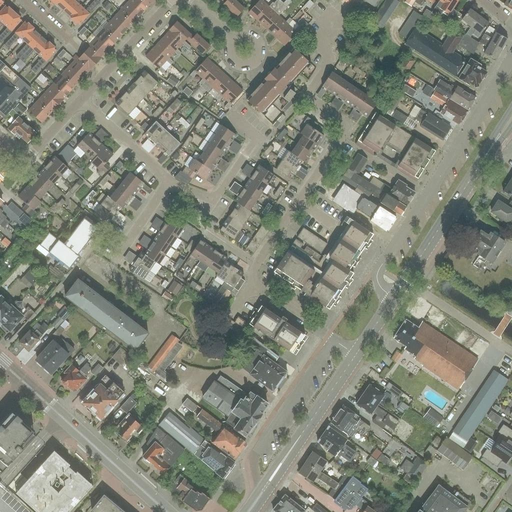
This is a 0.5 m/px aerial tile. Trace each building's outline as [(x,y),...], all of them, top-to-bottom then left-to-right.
[(64,11),(74,0),(60,0),(57,4),(64,11)] [(81,0),(74,0),(64,11),(72,18),(82,7),(78,4),(81,0)] [(95,0),(86,11),(82,7),(72,18),(71,19),(77,24),(78,23),(80,25),(81,25),(80,24),(90,14),(89,14),(96,6),(97,7),(101,3),(97,0),(95,0)] [(142,0),(130,0),(128,3),(141,15),(149,6),(142,0)] [(244,9),(234,0),(232,0),(226,7),(237,17),(244,9)] [(260,0),(249,13),(258,21),(270,8),(269,7),(263,1),(264,0),(260,0)] [(258,21),(267,29),(279,16),(278,16),(291,2),(289,0),(286,0),(284,3),(280,0),(276,0),(274,3),(273,2),(269,7),(270,8),(258,21)] [(351,0),(349,4),(369,17),(380,0),(351,0)] [(395,0),(386,0),(365,32),(376,39),(400,3),(395,0)] [(450,25),(458,12),(452,9),(457,0),(439,0),(432,13),(436,16),(438,17),(439,18),(444,11),(449,14),(444,21),(450,25)] [(128,3),(120,12),(133,24),(141,15),(128,3)] [(0,21),(4,25),(14,13),(9,8),(7,9),(5,7),(4,7),(5,7),(0,12),(0,21)] [(464,17),(458,12),(450,25),(455,28),(462,19),(472,27),(480,16),(471,10),(471,9),(470,9),(464,17)] [(438,17),(436,16),(432,13),(427,10),(423,15),(435,22),(438,17)] [(470,37),(466,35),(465,34),(463,37),(453,30),(443,45),(416,27),(423,17),(414,11),(399,34),(408,40),(405,44),(455,77),(466,60),(454,52),(458,45),(473,54),(476,49),(475,49),(479,43),(470,37)] [(120,12),(112,21),(125,32),(133,24),(120,12)] [(14,13),(4,25),(8,28),(0,36),(0,43),(0,44),(5,39),(4,39),(11,32),(21,22),(19,19),(20,18),(14,13)] [(279,16),(267,29),(276,37),(288,24),(289,25),(293,21),(290,18),(286,22),(279,16)] [(480,16),(472,27),(466,35),(470,37),(476,30),(481,34),(489,23),(488,23),(480,16)] [(112,21),(103,29),(116,41),(125,32),(112,21)] [(185,41),(186,39),(192,33),(192,32),(190,34),(177,22),(170,30),(169,31),(183,43),(182,44),(189,50),(191,47),(185,41)] [(19,37),(23,41),(33,30),(34,29),(28,24),(27,25),(25,23),(24,24),(23,24),(15,34),(16,34),(9,42),(8,41),(4,46),(8,49),(19,37)] [(288,24),(276,37),(285,46),(297,32),(297,33),(302,29),(299,26),(295,30),(289,25),(288,24)] [(84,27),(79,33),(82,36),(87,30),(84,27)] [(103,29),(95,38),(108,50),(116,41),(103,29)] [(20,60),(40,36),(39,35),(33,30),(23,41),(27,44),(16,56),(20,60)] [(183,43),(169,31),(162,40),(175,52),(179,56),(182,53),(177,49),(182,44),(183,43)] [(481,40),(501,51),(508,39),(497,32),(493,39),(485,34),(481,40)] [(192,33),(186,39),(192,44),(199,36),(197,34),(195,36),(192,33)] [(34,51),(38,55),(48,43),(41,37),(41,36),(40,36),(20,60),(23,63),(34,51)] [(210,46),(199,36),(192,44),(203,54),(210,46)] [(88,42),(85,45),(89,48),(89,49),(94,54),(93,55),(93,56),(95,58),(97,58),(98,57),(100,59),(100,60),(101,59),(108,50),(95,38),(90,44),(88,42)] [(162,40),(154,48),(167,60),(166,61),(171,65),(174,62),(169,58),(175,52),(162,40)] [(501,51),(481,40),(480,42),(488,47),(485,53),(497,60),(501,51)] [(49,43),(48,43),(38,55),(42,58),(31,70),(35,74),(39,69),(46,62),(55,52),(56,52),(56,51),(54,49),(55,48),(49,43)] [(167,60),(154,48),(146,57),(159,69),(158,70),(163,74),(165,71),(161,67),(166,61),(167,60)] [(308,69),(311,65),(294,49),(275,69),(274,69),(273,71),(265,79),(265,80),(247,100),(264,116),(268,112),(270,114),(276,108),(272,105),(280,96),(289,102),(282,110),(285,113),(296,100),(293,97),(295,93),(288,88),(291,84),(306,68),(308,69)] [(63,50),(58,56),(61,59),(67,53),(63,50)] [(75,60),(70,66),(83,78),(91,70),(92,69),(91,69),(86,64),(87,63),(87,62),(85,60),(83,60),(82,61),(80,59),(80,58),(79,59),(76,56),(73,59),(75,60)] [(408,57),(400,69),(406,73),(415,62),(408,57)] [(197,73),(203,79),(204,80),(216,66),(207,58),(195,71),(194,71),(190,75),(193,78),(197,73)] [(339,62),(347,66),(349,63),(342,58),(339,62)] [(486,78),(487,76),(487,73),(487,72),(476,66),(478,63),(471,59),(459,78),(470,85),(470,83),(475,86),(475,88),(479,87),(478,85),(482,80),(483,80),(483,79),(486,78)] [(4,118),(5,118),(9,114),(13,110),(12,110),(31,89),(6,66),(0,72),(0,75),(2,77),(0,78),(0,112),(5,117),(4,118)] [(70,66),(61,75),(74,87),(83,78),(70,66)] [(213,88),(225,75),(216,66),(204,80),(203,79),(199,83),(202,86),(206,82),(213,88)] [(138,80),(151,91),(158,83),(145,71),(138,80)] [(322,87),(331,93),(341,78),(332,72),(322,87)] [(61,75),(53,84),(66,96),(74,87),(61,75)] [(176,87),(179,81),(171,75),(168,81),(176,87)] [(234,83),(225,75),(213,88),(220,94),(216,99),(219,101),(223,97),(222,96),(234,83)] [(331,93),(340,99),(350,84),(341,78),(331,93)] [(131,87),(143,99),(151,91),(138,80),(131,87)] [(444,95),(449,98),(449,100),(468,111),(476,98),(458,87),(454,93),(451,91),(453,88),(440,80),(435,89),(428,85),(427,87),(433,90),(443,96),(444,95)] [(243,91),(234,83),(222,96),(223,97),(229,102),(225,107),(228,109),(232,105),(231,104),(243,91)] [(53,84),(45,93),(59,105),(64,100),(64,99),(66,96),(53,84)] [(349,105),(359,91),(350,84),(340,99),(349,105)] [(417,92),(405,85),(402,91),(413,98),(417,92)] [(136,107),(143,99),(131,87),(123,95),(136,107)] [(433,90),(427,87),(423,93),(439,103),(443,96),(433,90)] [(368,97),(359,91),(349,105),(358,111),(368,97)] [(45,93),(37,102),(50,114),(53,110),(54,111),(59,105),(45,93)] [(129,115),(136,107),(123,95),(116,104),(129,115)] [(377,103),(368,97),(358,111),(367,117),(377,103)] [(171,114),(182,103),(177,99),(167,110),(171,114)] [(468,111),(449,100),(440,113),(460,125),(468,111)] [(37,102),(29,111),(42,123),(50,114),(37,102)] [(14,109),(21,116),(26,110),(19,103),(14,109)] [(429,113),(428,113),(415,105),(410,113),(416,117),(415,118),(423,123),(420,126),(442,140),(451,127),(429,113)] [(20,116),(13,110),(9,114),(16,121),(18,118),(20,116)] [(392,117),(403,124),(407,118),(396,110),(392,117)] [(416,182),(436,151),(376,113),(355,144),(376,157),(376,156),(382,160),(384,157),(381,155),(386,146),(401,155),(395,164),(392,162),(390,165),(416,182)] [(276,128),(286,117),(283,115),(273,125),(276,128)] [(303,135),(318,145),(324,136),(314,129),(318,124),(308,117),(304,123),(307,125),(301,134),(303,135)] [(12,125),(8,129),(14,134),(15,133),(27,143),(33,138),(32,137),(36,133),(18,118),(12,125)] [(144,134),(153,142),(164,129),(156,121),(144,134)] [(222,125),(216,135),(230,144),(236,135),(222,125)] [(164,129),(153,142),(161,149),(172,136),(164,129)] [(85,153),(97,140),(89,133),(77,146),(85,153)] [(230,144),(216,135),(210,143),(224,153),(230,144)] [(303,135),(297,144),(312,154),(318,145),(303,135)] [(180,144),(172,136),(161,149),(169,156),(180,144)] [(105,148),(97,140),(85,153),(93,160),(105,148)] [(218,162),(224,153),(210,143),(204,152),(218,162)] [(297,144),(291,153),(303,161),(306,163),(312,154),(297,144)] [(113,155),(105,148),(93,160),(91,162),(99,170),(97,172),(102,177),(110,168),(105,164),(113,155)] [(282,160),(297,170),(303,161),(291,153),(288,151),(282,160)] [(212,171),(218,162),(204,152),(198,161),(212,171)] [(341,179),(350,185),(352,181),(371,194),(379,198),(380,196),(383,197),(380,202),(402,216),(404,212),(401,211),(402,209),(405,211),(407,207),(381,190),(358,175),(368,160),(358,153),(348,169),(341,179)] [(48,164),(61,176),(68,168),(55,156),(48,164)] [(64,161),(72,168),(75,164),(68,157),(64,161)] [(198,161),(195,159),(189,168),(186,166),(182,172),(192,179),(196,174),(206,180),(212,171),(198,161)] [(297,170),(282,160),(276,169),(290,179),(297,170)] [(48,164),(41,172),(54,184),(61,176),(48,164)] [(260,165),(253,174),(268,184),(274,175),(260,165)] [(46,192),(54,184),(41,172),(33,180),(46,192)] [(124,181),(137,192),(144,183),(131,173),(124,181)] [(253,174),(247,183),(262,193),(268,184),(253,174)] [(511,176),(503,191),(511,197),(511,176)] [(39,200),(46,192),(33,180),(26,188),(39,200)] [(384,184),(381,190),(407,207),(412,199),(410,198),(411,196),(413,197),(416,193),(406,187),(407,185),(399,180),(393,189),(384,184)] [(124,181),(117,190),(131,200),(137,192),(124,181)] [(256,202),(262,193),(247,183),(241,192),(256,202)] [(39,200),(26,188),(19,197),(27,205),(23,209),(32,217),(37,212),(34,210),(41,202),(39,200)] [(131,200),(117,190),(110,198),(121,207),(124,209),(131,200)] [(250,211),(256,202),(241,192),(235,202),(238,204),(238,203),(250,211)] [(387,232),(397,218),(380,207),(379,208),(355,192),(348,203),(372,219),(371,221),(387,232)] [(114,215),(121,207),(110,198),(108,196),(107,196),(103,193),(96,201),(101,204),(114,215)] [(0,217),(8,225),(9,223),(6,219),(7,218),(1,214),(4,211),(0,207),(0,205),(3,202),(0,199),(0,217)] [(108,224),(114,215),(101,204),(96,201),(97,202),(91,209),(95,212),(94,213),(108,224)] [(491,212),(499,217),(498,219),(507,225),(510,220),(511,221),(511,201),(507,207),(498,201),(491,212)] [(238,204),(232,212),(247,222),(253,213),(250,211),(238,203),(238,204)] [(226,221),(241,231),(247,222),(232,212),(226,221)] [(25,214),(20,219),(28,226),(33,221),(25,214)] [(64,243),(79,254),(82,250),(83,250),(83,248),(99,227),(85,216),(64,243)] [(370,239),(374,234),(347,216),(343,221),(346,223),(320,261),(318,260),(321,256),(307,246),(304,251),(301,248),(303,244),(296,239),(274,272),(278,275),(277,278),(295,290),(296,287),(305,293),(303,296),(308,299),(310,296),(329,310),(333,305),(335,307),(341,298),(339,296),(345,287),(347,289),(353,280),(351,278),(354,273),(349,270),(352,266),(355,268),(361,259),(358,257),(364,248),(367,250),(373,241),(370,239)] [(169,219),(163,228),(177,237),(183,228),(169,219)] [(244,233),(241,231),(226,221),(220,230),(238,243),(244,233)] [(261,226),(259,230),(266,235),(269,232),(261,226)] [(157,237),(171,246),(177,237),(163,228),(157,237)] [(297,237),(321,253),(328,244),(304,228),(297,237)] [(264,239),(266,235),(259,230),(256,234),(264,239)] [(492,263),(505,243),(492,235),(491,238),(480,231),(471,246),(478,251),(477,254),(492,263)] [(78,255),(79,254),(64,243),(63,244),(59,241),(60,241),(59,241),(50,234),(41,245),(50,252),(50,253),(60,262),(56,267),(62,272),(66,275),(70,269),(80,257),(78,255)] [(171,246),(157,237),(151,246),(165,255),(166,255),(171,258),(176,250),(171,247),(171,246)] [(6,239),(2,244),(7,248),(11,243),(6,239)] [(191,255),(199,260),(200,261),(210,247),(201,240),(191,255)] [(25,241),(22,244),(27,249),(30,245),(25,241)] [(254,254),(257,250),(249,244),(246,248),(254,254)] [(151,246),(145,254),(145,255),(156,262),(159,264),(165,255),(151,246)] [(209,267),(219,253),(210,247),(200,261),(197,265),(206,271),(209,267)] [(136,262),(150,271),(156,262),(145,255),(145,254),(142,252),(136,262)] [(219,253),(209,267),(218,273),(226,262),(228,259),(219,253)] [(150,271),(136,262),(130,271),(144,280),(150,271)] [(235,268),(226,262),(218,273),(216,276),(213,281),(222,287),(235,268)] [(43,276),(33,267),(20,281),(30,289),(43,276)] [(241,278),(244,274),(235,268),(222,287),(231,293),(234,288),(238,291),(245,281),(241,278)] [(65,296),(135,350),(148,333),(78,279),(65,296)] [(168,290),(176,296),(183,287),(175,281),(168,290)] [(0,320),(12,307),(7,302),(10,298),(3,292),(0,295),(0,320)] [(216,297),(215,296),(213,300),(218,304),(223,296),(218,293),(216,297)] [(12,307),(0,320),(0,321),(5,326),(5,327),(8,330),(9,330),(10,331),(11,330),(14,327),(14,326),(18,322),(19,322),(21,320),(21,318),(23,317),(18,313),(23,308),(23,302),(22,301),(16,302),(12,307)] [(302,340),(305,335),(286,322),(288,319),(283,316),(281,319),(262,305),(259,310),(256,309),(250,318),(252,319),(249,324),(259,330),(258,331),(260,332),(260,331),(293,353),(296,349),(299,350),(305,341),(302,340)] [(26,310),(28,312),(23,316),(28,321),(35,313),(29,307),(26,310)] [(52,325),(56,329),(64,321),(59,317),(52,325)] [(243,328),(247,323),(246,322),(238,317),(235,322),(243,328)] [(458,390),(478,362),(422,323),(418,329),(406,320),(393,338),(406,347),(404,349),(415,357),(414,359),(423,365),(422,366),(458,390)] [(63,362),(74,350),(59,337),(64,331),(59,327),(52,335),(57,339),(37,361),(51,373),(62,361),(63,362)] [(39,339),(43,336),(42,335),(37,331),(37,330),(33,334),(30,331),(19,343),(21,344),(20,345),(24,349),(25,348),(29,351),(40,339),(39,339)] [(172,335),(148,367),(154,372),(158,366),(159,366),(179,340),(172,335)] [(273,392),(288,372),(275,362),(279,357),(253,337),(248,344),(256,351),(243,369),(250,374),(249,375),(273,392)] [(131,357),(120,348),(112,357),(122,367),(131,357)] [(88,364),(80,372),(79,372),(72,366),(72,365),(71,365),(71,366),(64,373),(66,375),(62,381),(63,384),(65,386),(68,386),(73,391),(75,388),(77,390),(87,380),(85,377),(86,376),(88,375),(87,374),(91,369),(89,367),(90,366),(88,364)] [(98,364),(91,372),(95,376),(103,368),(98,364)] [(159,366),(158,366),(154,372),(164,380),(169,374),(159,366)] [(467,441),(508,380),(494,371),(453,432),(467,441)] [(100,386),(84,403),(88,406),(93,410),(98,415),(97,415),(101,418),(107,412),(111,408),(124,393),(116,385),(105,376),(98,384),(100,386)] [(210,388),(256,420),(267,404),(250,392),(248,395),(220,376),(215,383),(214,382),(210,388)] [(390,384),(386,390),(398,398),(402,392),(390,384)] [(370,385),(364,395),(375,403),(378,404),(379,403),(383,406),(387,401),(382,397),(385,394),(379,390),(377,390),(370,385)] [(256,420),(210,388),(203,398),(229,416),(225,422),(245,436),(256,420)] [(376,406),(378,404),(375,403),(364,395),(357,405),(363,409),(364,411),(370,415),(372,412),(377,416),(372,422),(383,429),(386,425),(393,430),(399,422),(376,406)] [(137,403),(130,397),(120,408),(127,414),(137,403)] [(176,413),(190,424),(193,420),(187,414),(190,410),(192,412),(197,406),(188,399),(176,413)] [(358,424),(368,431),(371,427),(359,419),(360,417),(344,406),(339,413),(357,427),(358,424)] [(443,418),(431,408),(424,418),(436,427),(443,418)] [(239,455),(246,446),(246,442),(243,440),(243,439),(242,440),(202,410),(197,417),(218,433),(212,442),(226,453),(228,454),(235,460),(237,458),(238,458),(239,456),(239,455)] [(235,463),(205,441),(190,429),(189,430),(173,416),(169,413),(160,424),(221,477),(223,479),(224,478),(224,477),(231,467),(234,463),(235,463)] [(365,436),(368,431),(358,424),(357,427),(339,413),(331,424),(352,439),(358,431),(365,436)] [(0,476),(36,436),(28,429),(29,428),(16,415),(10,416),(0,426),(0,476)] [(143,428),(129,416),(115,431),(128,443),(135,436),(136,436),(143,428)] [(495,442),(511,453),(511,430),(503,425),(498,432),(500,434),(495,442)] [(345,439),(343,437),(329,427),(318,443),(328,450),(327,452),(336,458),(338,455),(340,456),(341,455),(350,462),(356,453),(345,445),(348,441),(345,439)] [(164,473),(184,450),(177,444),(157,428),(147,444),(151,448),(143,456),(144,457),(144,459),(147,462),(149,461),(150,462),(150,461),(152,464),(163,473),(164,473)] [(447,438),(437,451),(463,470),(472,458),(462,450),(448,439),(447,438)] [(506,463),(511,455),(511,453),(495,442),(489,451),(487,449),(481,457),(497,467),(501,460),(506,463)] [(468,444),(464,449),(469,452),(473,447),(468,444)] [(376,459),(381,453),(376,449),(371,455),(376,459)] [(70,511),(94,486),(54,450),(16,493),(36,511),(70,511)] [(313,453),(306,463),(322,474),(325,469),(322,468),(327,462),(313,453)] [(377,461),(371,457),(367,462),(373,467),(377,461)] [(428,465),(418,457),(406,474),(416,482),(428,465)] [(339,484),(322,474),(306,463),(299,473),(313,482),(316,477),(333,489),(329,495),(335,500),(348,483),(342,479),(339,484)] [(342,479),(348,483),(353,476),(342,468),(339,473),(344,477),(342,479)] [(191,489),(194,486),(182,476),(180,475),(174,483),(179,487),(178,489),(182,492),(178,498),(195,511),(196,511),(197,511),(198,511),(199,511),(200,511),(201,511),(202,510),(210,499),(202,492),(201,494),(197,491),(196,492),(191,489)] [(353,476),(348,483),(335,500),(336,500),(335,501),(347,510),(348,509),(353,508),(354,509),(356,506),(362,498),(368,489),(361,483),(353,476)] [(0,511),(33,511),(0,481),(0,511)] [(468,507),(471,502),(455,490),(451,495),(439,485),(418,511),(464,511),(468,508),(468,507)] [(275,511),(304,511),(305,511),(285,495),(274,510),(275,511)] [(104,496),(92,511),(126,511),(125,511),(123,511),(119,508),(119,509),(115,506),(116,506),(104,496)] [(368,503),(362,498),(356,506),(364,511),(375,511),(367,506),(368,503)] [(327,511),(316,503),(311,510),(314,511),(327,511)]
